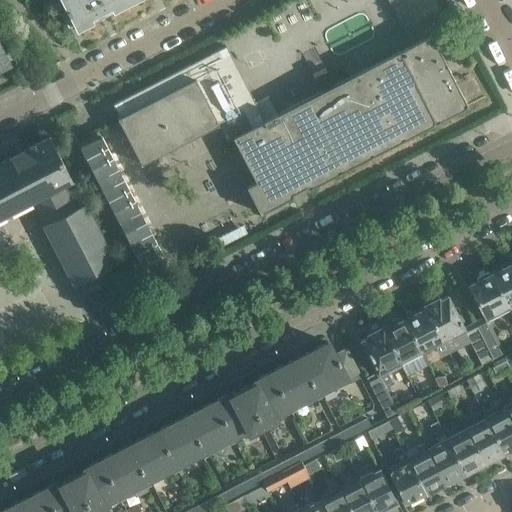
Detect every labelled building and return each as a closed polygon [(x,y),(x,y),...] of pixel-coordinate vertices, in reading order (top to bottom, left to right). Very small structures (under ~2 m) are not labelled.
[(102,15),(93,0),(61,0),(66,8),(65,9),(68,14),(69,14),(76,28),(102,15)] [(93,0),(102,15),(126,2),(125,0),(93,0)] [(444,27),(435,10),(404,26),(413,43),(431,34),(444,27)] [(225,45),(112,104),(119,117),(117,118),(141,164),(143,163),(142,162),(215,124),(216,126),(219,125),(217,122),(242,109),(251,126),(231,137),(255,181),(245,186),(259,213),(293,195),(295,200),(307,193),(305,189),(467,105),(431,34),(336,82),(326,61),(309,71),(319,90),(276,113),(276,112),(263,118),(225,45)] [(0,44),(0,68),(9,63),(0,44)] [(164,253),(104,132),(80,144),(140,265),(164,253)] [(0,215),(32,199),(45,224),(43,224),(74,284),(81,281),(87,292),(114,278),(108,267),(114,263),(49,137),(0,162),(0,215)] [(497,269),(488,274),(505,307),(511,303),(511,266),(510,263),(509,263),(506,262),(498,266),(497,269)] [(467,285),(482,317),(472,322),(490,359),(503,352),(488,323),(489,322),(485,318),(505,307),(488,274),(487,274),(485,272),(475,277),(476,280),(467,285)] [(424,304),(423,304),(448,353),(469,342),(481,364),(490,359),(472,322),(464,326),(461,327),(445,296),(437,300),(436,297),(434,299),(431,298),(424,301),(424,304)] [(403,317),(402,318),(420,351),(432,345),(439,358),(448,353),(423,304),(422,305),(423,307),(415,311),(411,310),(404,314),(403,317)] [(389,324),(381,329),(398,362),(420,351),(402,318),(401,319),(397,317),(390,321),(389,324)] [(366,336),(358,340),(374,371),(364,377),(388,416),(398,411),(385,386),(393,382),(387,368),(398,362),(381,329),(375,326),(368,330),(366,336)] [(319,346),(298,357),(317,394),(345,379),(333,357),(326,343),(319,346)] [(344,351),(333,357),(345,379),(349,377),(348,376),(355,372),(344,351)] [(298,357),(270,372),(289,408),(317,394),(298,357)] [(504,362),(492,367),(496,375),(508,369),(504,362)] [(465,365),(459,368),(462,374),(468,371),(465,365)] [(255,382),(242,388),(262,426),(278,418),(276,415),(289,408),(270,372),(257,378),(254,379),(255,382)] [(479,373),(466,380),(473,394),(486,387),(479,373)] [(445,376),(437,380),(440,387),(448,384),(445,376)] [(459,383),(446,391),(450,400),(464,392),(459,383)] [(228,392),(213,400),(232,438),(243,432),(244,434),(246,433),(247,434),(262,426),(242,388),(230,395),(228,392)] [(427,401),(431,410),(442,405),(437,396),(427,401)] [(213,400),(184,415),(204,452),(232,438),(213,400)] [(511,423),(504,408),(485,418),(501,452),(511,446),(511,423)] [(184,415),(156,430),(175,467),(204,452),(184,415)] [(388,421),(395,434),(402,431),(395,417),(388,421)] [(366,418),(357,423),(361,430),(370,425),(366,418)] [(485,418),(464,429),(482,462),(483,461),(487,463),(493,460),(494,456),(501,452),(485,418)] [(439,442),(426,448),(443,482),(444,481),(448,483),(454,480),(455,476),(462,472),(445,438),(440,427),(436,420),(430,424),(433,430),(439,442)] [(387,421),(368,431),(372,439),(391,429),(387,421)] [(357,423),(347,427),(351,435),(361,430),(357,423)] [(347,427),(338,432),(342,440),(351,435),(347,427)] [(464,429),(445,438),(462,472),(464,471),(468,473),(473,470),(474,466),(482,462),(464,429)] [(156,430),(127,444),(147,482),(175,467),(156,430)] [(338,432),(328,437),(332,444),(342,440),(338,432)] [(368,446),(362,435),(353,440),(359,450),(368,446)] [(328,437),(319,442),(323,449),(332,444),(328,437)] [(319,442),(309,447),(313,454),(323,449),(319,442)] [(416,445),(403,452),(407,459),(423,493),(425,492),(428,493),(434,490),(435,486),(443,482),(426,448),(423,442),(416,445)] [(127,444),(99,459),(119,496),(147,482),(127,444)] [(309,447),(300,452),(304,459),(313,454),(309,447)] [(337,447),(331,450),(336,460),(342,457),(337,447)] [(400,464),(389,470),(405,501),(408,500),(412,502),(418,498),(419,495),(423,493),(407,459),(403,452),(400,447),(393,451),(400,464)] [(300,452),(290,457),(294,464),(304,459),(300,452)] [(290,457),(281,462),(285,469),(294,464),(290,457)] [(315,458),(303,464),(308,473),(320,467),(315,458)] [(85,469),(72,476),(90,511),(96,511),(107,506),(106,503),(119,496),(99,459),(83,467),(85,469)] [(300,461),(282,471),(287,482),(289,487),(308,477),(307,476),(300,461)] [(271,467),(275,474),(285,469),(281,462),(271,467)] [(271,467),(262,471),(266,479),(275,474),(271,467)] [(378,467),(359,477),(377,511),(380,509),(383,511),(390,508),(391,504),(397,501),(381,469),(380,470),(378,467)] [(252,476),(256,484),(264,480),(266,479),(262,471),(252,476)] [(287,482),(282,471),(264,480),(270,491),(287,482)] [(58,480),(42,488),(54,511),(90,511),(72,476),(59,483),(58,480)] [(252,476),(243,481),(247,488),(256,484),(252,476)] [(359,477),(340,488),(352,511),(374,511),(377,511),(359,477)] [(243,481),(233,486),(237,493),(247,488),(243,481)] [(264,485),(244,495),(250,506),(270,495),(264,485)] [(233,486),(224,491),(228,498),(237,493),(233,486)] [(54,511),(42,488),(14,503),(18,511),(54,511)] [(352,511),(340,488),(319,498),(326,511),(352,511)] [(224,491),(214,496),(218,503),(228,498),(224,491)] [(244,495),(224,506),(227,511),(238,511),(250,506),(244,495)] [(214,496),(205,501),(209,508),(218,503),(214,496)] [(326,511),(319,498),(300,508),(302,511),(326,511)] [(205,501),(196,506),(198,511),(200,511),(209,508),(205,501)] [(0,511),(18,511),(14,503),(0,510),(0,511)]
